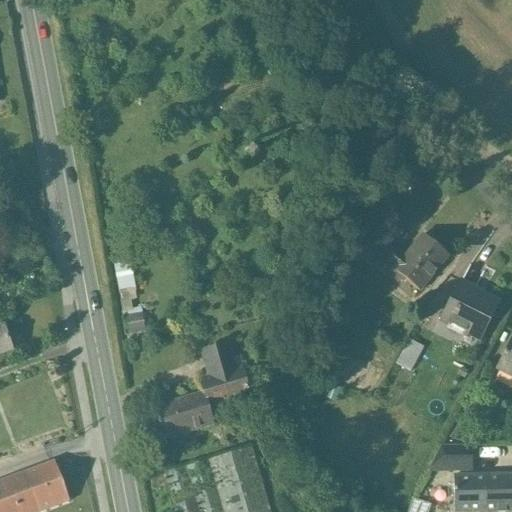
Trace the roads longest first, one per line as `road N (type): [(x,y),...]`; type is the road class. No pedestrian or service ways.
road 1 (secondary): [(29,0),(126,511)]
road 2 (unclassified): [(511,208),(419,102),(360,0)]
